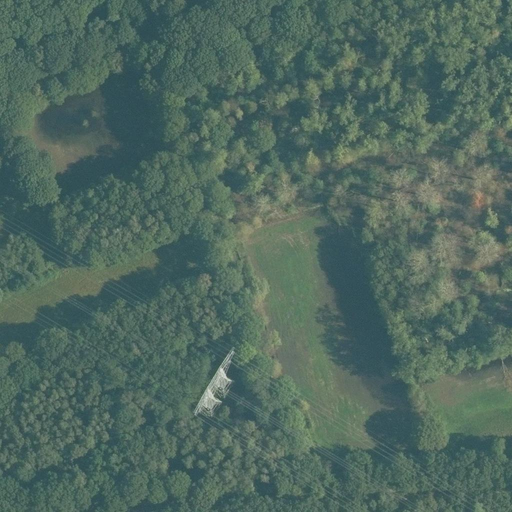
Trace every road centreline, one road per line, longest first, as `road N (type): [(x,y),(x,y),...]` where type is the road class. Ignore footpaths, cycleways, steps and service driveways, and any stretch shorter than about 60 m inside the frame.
road 1 (track): [(348,489),(300,466),(149,37)]
road 2 (track): [(40,511),(368,498)]
road 3 (track): [(149,37),(0,103)]
road 4 (track): [(368,498),(511,493)]
